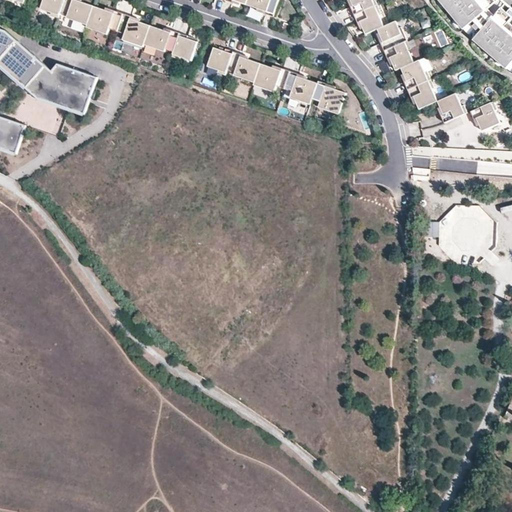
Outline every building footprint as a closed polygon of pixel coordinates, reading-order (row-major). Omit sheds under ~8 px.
[(44,0),(42,9),(52,13),(51,15),(59,18),(61,13),(65,0),(44,0)] [(88,25),(95,6),(79,1),(78,3),(74,2),(74,0),(65,0),(61,13),(75,18),(74,20),(88,25)] [(248,0),(247,5),(259,8),(267,11),(267,14),(275,17),(280,0),(248,0)] [(376,0),(351,0),(354,7),(352,8),(356,16),(379,6),(376,0)] [(436,0),(462,31),(497,3),(493,0),(436,0)] [(106,13),(107,10),(95,6),(88,25),(88,28),(102,33),(103,30),(109,32),(110,29),(118,31),(124,14),(116,11),(114,16),(106,13)] [(380,15),(383,15),(379,6),(356,16),(359,24),(362,23),(365,30),(367,35),(379,30),(386,28),(380,15)] [(511,25),(509,23),(511,19),(511,17),(509,14),(502,8),(473,42),(506,71),(511,63),(511,25)] [(145,45),(152,26),(140,22),(139,24),(131,21),(132,17),(124,14),(118,31),(126,34),(125,38),(130,40),(130,42),(144,47),(145,45)] [(308,28),(303,20),(298,23),(303,31),(308,28)] [(401,30),(398,23),(386,28),(379,30),(381,35),(385,43),(382,44),(386,52),(409,42),(403,29),(401,30)] [(145,45),(159,49),(160,47),(167,49),(174,52),(181,33),(173,30),(172,33),(171,35),(167,34),(168,31),(152,26),(145,45)] [(0,61),(19,40),(9,32),(7,30),(0,27),(0,61)] [(192,61),(199,42),(188,38),(189,36),(181,33),(174,52),(173,57),(181,60),(182,57),(192,61)] [(47,65),(19,40),(0,61),(0,64),(27,88),(47,65)] [(413,51),(409,42),(386,52),(389,60),(392,59),(395,66),(397,72),(403,69),(416,65),(410,52),(413,51)] [(227,49),(226,51),(215,48),(209,67),(219,70),(219,73),(226,75),(228,71),(235,52),(227,49)] [(256,83),(262,64),(246,58),(246,61),(241,59),(243,54),(235,52),(228,71),(236,73),(242,76),(242,78),(256,83)] [(429,74),(427,75),(421,62),(416,65),(403,69),(405,75),(408,82),(406,83),(410,91),(433,81),(429,74)] [(86,114),(99,77),(59,64),(53,71),(47,65),(27,88),(39,98),(86,114)] [(274,68),(262,64),(256,83),(255,85),(269,90),(270,88),(276,90),(277,86),(285,89),(291,71),(283,68),(282,73),(273,70),(274,68)] [(300,74),(291,71),(285,89),(293,91),(292,95),(298,97),(297,99),(312,105),(314,99),(319,83),(307,79),(306,81),(298,79),(300,74)] [(340,114),(347,93),(336,89),(335,91),(327,89),(328,84),(320,81),(319,83),(314,99),(322,101),(320,105),(326,107),(325,109),(340,114)] [(436,90),(433,81),(410,91),(413,99),(415,98),(418,105),(421,111),(439,103),(434,91),(436,90)] [(463,108),(458,95),(440,103),(445,115),(442,116),(446,125),(469,115),(466,107),(463,108)] [(499,112),(496,103),(473,113),(476,121),(479,121),(484,133),(502,125),(497,112),(499,112)] [(0,117),(0,148),(18,154),(28,125),(0,117)]
